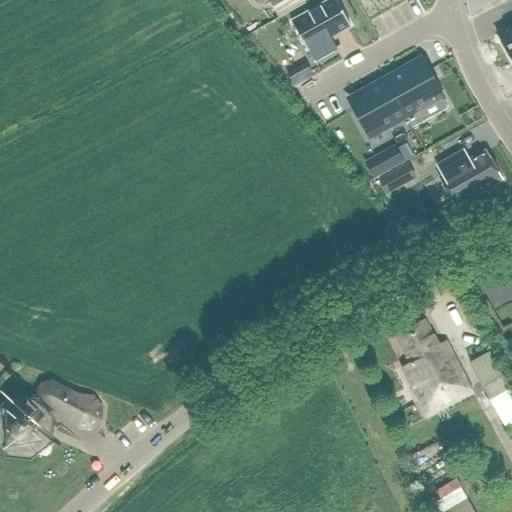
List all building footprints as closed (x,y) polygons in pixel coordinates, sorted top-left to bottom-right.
[(329,36),(350,25),(335,0),(328,0),(291,21),(306,49),(308,48),(314,61),(336,49),(329,36)] [(511,24),(497,33),(511,60),(511,24)] [(419,58),(384,77),(406,117),(441,97),(419,58)] [(384,77),(349,97),(371,136),(406,117),(384,77)] [(501,178),(485,151),(469,160),(468,160),(461,158),(458,152),(436,165),(442,175),(438,177),(454,205),(487,186),(487,187),(491,185),(491,184),(501,178)] [(438,346),(424,320),(396,335),(411,363),(403,367),(427,411),(470,387),(446,342),(438,346)] [(509,359),(511,356),(511,337),(511,338),(501,344),(509,359)] [(511,426),(511,389),(490,350),(469,362),(507,429),(511,426)] [(42,383),(37,392),(40,402),(68,417),(77,427),(90,428),(100,420),(102,406),(93,396),(80,395),(52,380),(42,383)] [(27,442),(36,434),(38,422),(30,412),(17,411),(8,418),(6,431),(14,441),(27,442)] [(472,511),(464,497),(441,510),(442,511),(472,511)]
